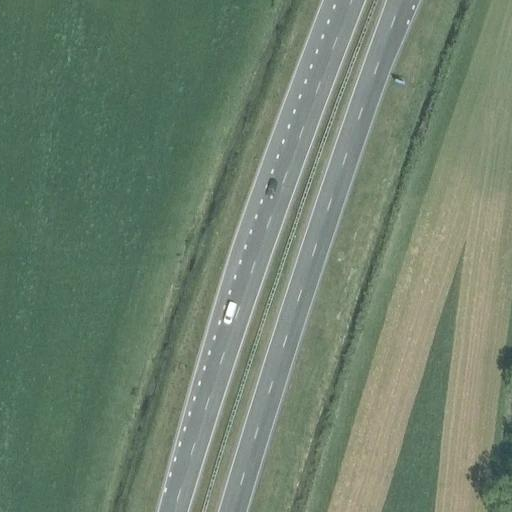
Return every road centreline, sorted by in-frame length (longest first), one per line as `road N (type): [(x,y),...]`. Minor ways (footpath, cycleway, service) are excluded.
road 1 (trunk): [(350,0),(173,511)]
road 2 (trunk): [(232,511),(401,0)]
